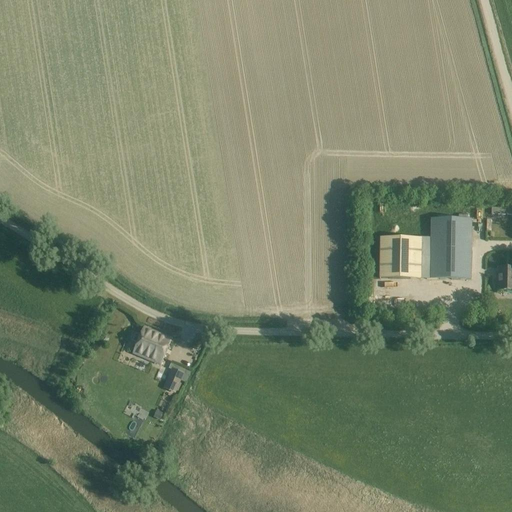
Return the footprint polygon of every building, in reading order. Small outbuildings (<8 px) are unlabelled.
[(431,240),(431,280),(471,281),(472,221),(432,220),(431,240)] [(380,239),(379,278),(431,280),(431,240),(380,239)] [(511,291),(511,269),(499,269),(498,291),(511,291)] [(493,311),(487,316),(491,321),(498,316),(493,311)] [(144,329),(141,336),(136,334),(133,341),(138,343),(134,354),(161,365),(171,340),(144,329)] [(184,374),(172,369),(163,389),(175,394),(184,374)] [(157,412),(154,418),(161,421),(164,415),(157,412)]
